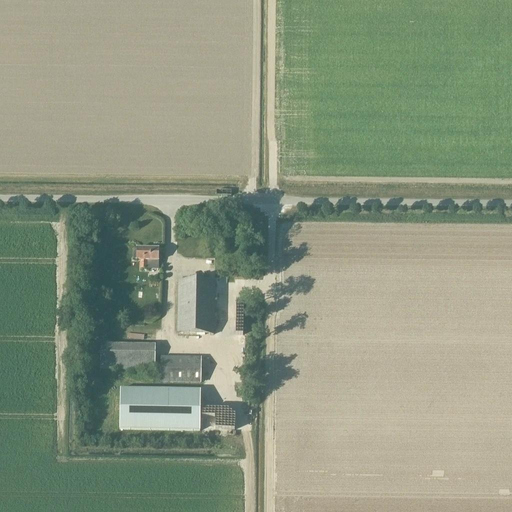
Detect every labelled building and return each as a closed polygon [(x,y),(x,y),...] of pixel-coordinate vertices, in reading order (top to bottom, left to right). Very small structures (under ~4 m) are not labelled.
[(136,259),(136,261),(140,261),(140,269),(147,269),(147,261),(158,261),(159,249),(136,249),(133,249),(133,259),(136,259)] [(213,335),(214,282),(178,281),(177,334),(213,335)] [(155,371),(155,345),(100,344),(100,370),(155,371)] [(201,384),(201,357),(161,356),(160,383),(201,384)] [(201,391),(120,390),(119,430),(200,432),(201,391)]
